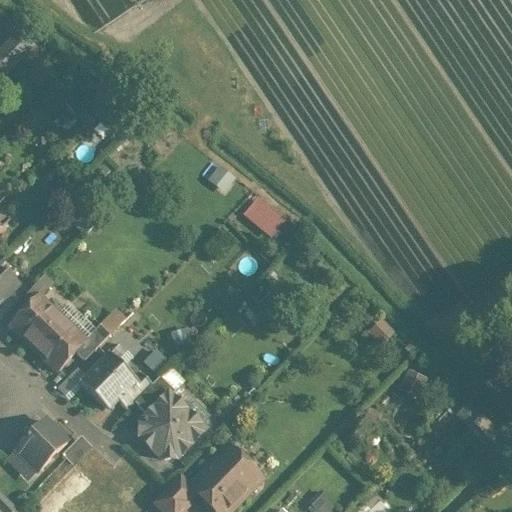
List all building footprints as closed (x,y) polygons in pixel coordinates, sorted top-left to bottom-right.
[(207,182),(226,193),(236,177),(218,165),(207,182)] [(244,214),(270,238),(286,221),(259,197),(244,214)] [(0,304),(17,288),(8,278),(2,278),(0,276),(0,304)] [(39,299),(10,329),(33,351),(62,321),(39,299)] [(382,319),(368,331),(379,343),(393,331),(382,319)] [(84,342),(62,321),(33,351),(56,373),(75,354),(85,343),(84,342)] [(99,327),(84,342),(85,343),(75,354),(84,362),(109,336),(99,327)] [(157,376),(170,363),(156,350),(144,363),(157,376)] [(108,355),(79,384),(108,413),(118,403),(137,384),(133,380),(108,355)] [(398,389),(419,398),(427,378),(407,369),(398,389)] [(139,374),(133,380),(137,384),(118,403),(127,412),(134,404),(152,386),(139,374)] [(152,386),(134,404),(148,418),(168,398),(169,399),(175,393),(160,378),(152,386)] [(148,418),(140,426),(140,438),(162,460),(174,460),(202,432),(169,399),(168,398),(148,418)] [(491,450),(504,437),(468,403),(455,416),(491,450)] [(45,422),(15,451),(38,473),(67,444),(45,422)] [(78,465),(90,442),(76,435),(64,458),(78,465)] [(230,449),(199,481),(196,477),(187,486),(186,487),(195,495),(212,511),(227,511),(248,491),(254,491),(259,486),(259,480),(253,475),(248,475),(228,455),(232,450),(230,449)] [(178,477),(153,503),(162,511),(183,511),(190,505),(188,503),(195,495),(186,487),(187,486),(178,477)] [(4,511),(11,506),(0,495),(0,511),(4,511)] [(318,511),(328,511),(333,506),(322,497),(313,508),(318,511)]
